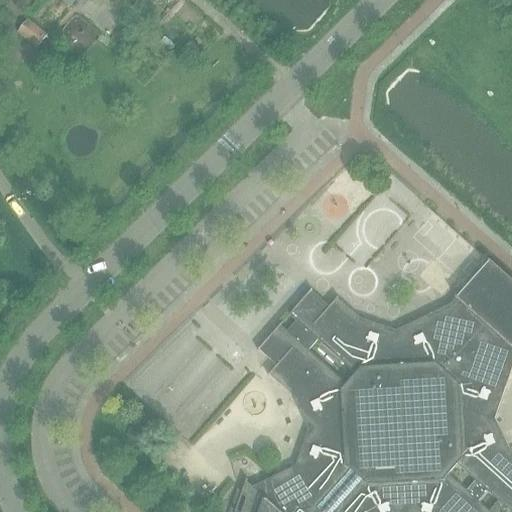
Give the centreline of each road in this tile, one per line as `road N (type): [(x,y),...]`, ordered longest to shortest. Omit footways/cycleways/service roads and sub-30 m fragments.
road 1 (unclassified): [(81,288),(279,99)]
road 2 (residential): [(0,408),(20,352),(81,288)]
road 3 (unclassified): [(279,99),(381,0)]
road 4 (unclassified): [(81,288),(0,178)]
